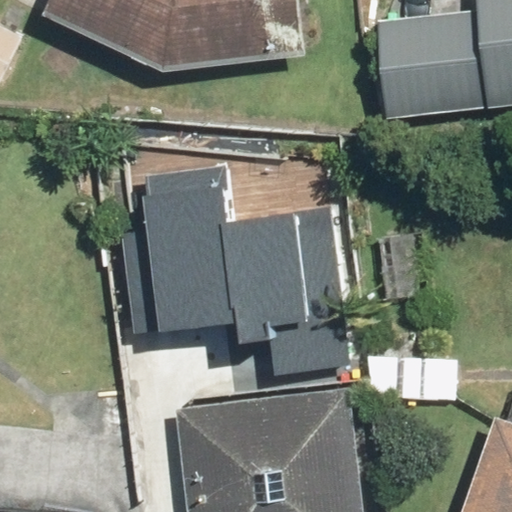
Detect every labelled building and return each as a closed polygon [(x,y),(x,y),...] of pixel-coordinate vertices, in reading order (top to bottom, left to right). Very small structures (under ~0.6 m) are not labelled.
[(271,83),(262,0),(63,0),(47,30),(155,91),(271,83)] [(511,0),(475,0),(476,5),(377,14),(386,120),(511,107),(511,0)] [(0,82),(19,33),(0,25),(0,82)] [(148,166),(169,314),(249,303),(252,328),(274,325),(279,358),(359,347),(338,193),(247,206),(240,153),(148,166)] [(381,218),(383,302),(417,301),(414,217),(381,218)] [(458,404),(457,360),(353,362),(354,406),(458,404)] [(366,511),(347,392),(174,420),(188,511),(366,511)] [(511,511),(511,425),(493,419),(458,511),(511,511)]
